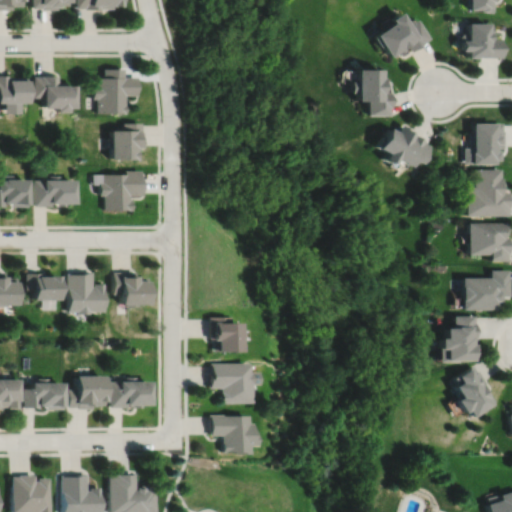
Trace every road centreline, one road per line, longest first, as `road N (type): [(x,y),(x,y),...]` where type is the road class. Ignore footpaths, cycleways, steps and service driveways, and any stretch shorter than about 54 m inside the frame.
road 1 (residential): [(146,0),(173,118),(173,424),(166,437)]
road 2 (residential): [(173,238),(0,239)]
road 3 (residential): [(166,437),(0,441)]
road 4 (residential): [(157,38),(0,41)]
